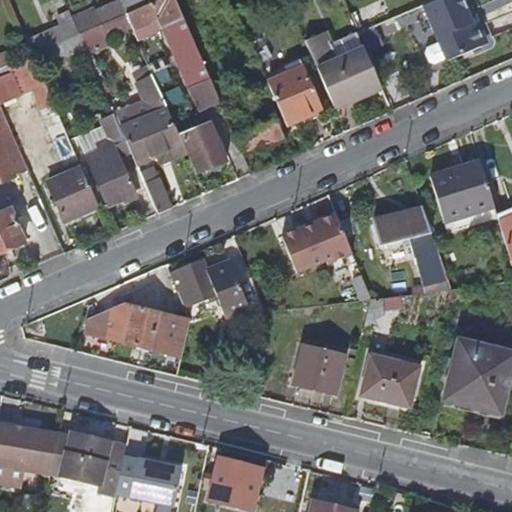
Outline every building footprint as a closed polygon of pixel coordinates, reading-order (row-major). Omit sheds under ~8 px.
[(95,12),(101,27),(126,16),(120,3),(118,0),(94,0),(99,11),(95,12)] [(163,0),(127,0),(120,3),(126,16),(163,0)] [(206,71),(174,0),(163,0),(126,16),(132,31),(137,42),(163,31),(199,114),(220,105),(206,71)] [(221,9),(217,0),(196,0),(204,17),(221,9)] [(465,15),(458,0),(440,0),(423,8),(438,40),(427,45),(425,52),(430,62),(437,65),(447,60),(448,63),(479,50),(483,44),(475,27),(469,24),(465,15)] [(80,36),(101,27),(95,12),(73,22),(80,36)] [(470,13),(465,15),(469,24),(475,27),(470,13)] [(132,31),(126,16),(101,27),(80,36),(87,52),(90,59),(109,51),(106,43),(132,31)] [(27,42),(34,57),(80,36),(73,22),(27,42)] [(335,111),(382,92),(364,51),(358,37),(331,48),(325,34),(305,43),(335,111)] [(87,52),(80,36),(34,57),(39,69),(65,58),(67,61),(87,52)] [(34,57),(21,62),(24,70),(13,75),(22,97),(23,99),(32,96),(31,94),(47,87),(39,69),(34,57)] [(166,60),(148,68),(151,75),(158,89),(171,84),(166,72),(171,70),(166,60)] [(0,71),(0,106),(14,100),(22,97),(13,75),(24,70),(21,62),(0,71)] [(266,83),(286,128),(320,112),(301,68),(266,83)] [(148,159),(154,156),(182,144),(158,89),(151,75),(148,77),(150,81),(140,86),(153,115),(159,130),(138,139),(136,136),(125,142),(131,155),(136,168),(149,162),(148,159)] [(64,171),(80,164),(47,87),(31,94),(32,96),(64,171)] [(17,106),(14,100),(0,106),(0,107),(25,165),(29,164),(6,110),(17,106)] [(0,183),(28,172),(25,165),(0,107),(0,183)] [(153,115),(119,129),(125,142),(136,136),(138,139),(159,130),(153,115)] [(119,161),(131,155),(125,142),(119,129),(115,119),(104,125),(105,128),(114,151),(88,162),(109,210),(136,197),(119,161)] [(235,139),(243,157),(281,140),(273,123),(235,139)] [(209,124),(183,135),(200,173),(226,161),(209,124)] [(114,151),(105,128),(79,140),(88,162),(114,151)] [(160,169),(187,157),(182,144),(154,156),(160,169)] [(497,209),(483,164),(433,178),(446,225),(497,209)] [(67,223),(100,208),(83,170),(51,186),(67,223)] [(157,216),(170,210),(157,179),(154,172),(140,177),(144,186),(157,216)] [(442,281),(428,222),(424,210),(374,223),(380,246),(411,239),(423,285),(442,281)] [(0,216),(0,257),(40,240),(28,216),(15,221),(11,212),(0,216)] [(511,212),(499,218),(511,258),(511,212)] [(329,264),(353,253),(336,213),(298,229),(301,235),(285,242),(298,273),(328,260),(329,264)] [(301,235),(298,229),(283,236),(285,242),(301,235)] [(171,275),(184,307),(216,293),(226,317),(249,306),(229,259),(207,269),(201,259),(170,274),(171,275)] [(167,315),(190,320),(184,307),(171,275),(134,288),(129,308),(167,315)] [(358,301),(372,299),(363,276),(350,282),(358,301)] [(412,294),(445,290),(442,281),(423,285),(411,288),(412,294)] [(387,297),(372,299),(369,314),(384,314),(384,313),(402,311),(400,296),(387,297)] [(157,350),(167,315),(129,308),(124,323),(107,319),(102,337),(157,350)] [(511,358),(511,357),(458,345),(444,403),(499,416),(511,358)] [(344,357),(305,347),(294,387),(334,396),(344,357)] [(420,369),(370,358),(360,398),(409,409),(420,369)] [(58,433),(0,420),(0,463),(25,469),(41,473),(51,475),(51,472),(57,436),(58,433)] [(71,439),(57,436),(51,472),(62,475),(75,477),(83,479),(118,487),(126,449),(72,436),(71,439)] [(262,472),(222,461),(210,501),(252,511),(262,472)] [(25,469),(0,463),(0,487),(21,491),(25,469)] [(51,475),(41,473),(40,485),(49,486),(51,475)] [(75,477),(62,475),(59,490),(73,493),(75,477)] [(118,487),(83,479),(82,490),(96,492),(95,495),(116,499),(118,487)] [(355,511),(356,509),(315,499),(311,511),(355,511)]
